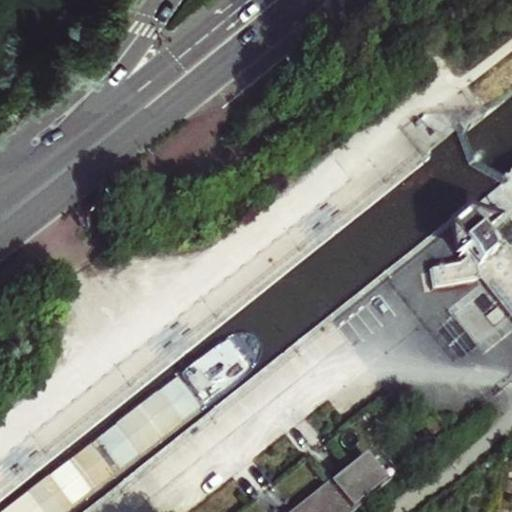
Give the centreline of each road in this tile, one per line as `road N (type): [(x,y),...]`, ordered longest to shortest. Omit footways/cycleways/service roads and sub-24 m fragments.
road 1 (tertiary): [(0,249),(304,0)]
road 2 (primary): [(249,0),(33,175)]
road 3 (tertiary): [(145,29),(0,154)]
road 4 (tertiary): [(145,29),(100,99),(33,175)]
